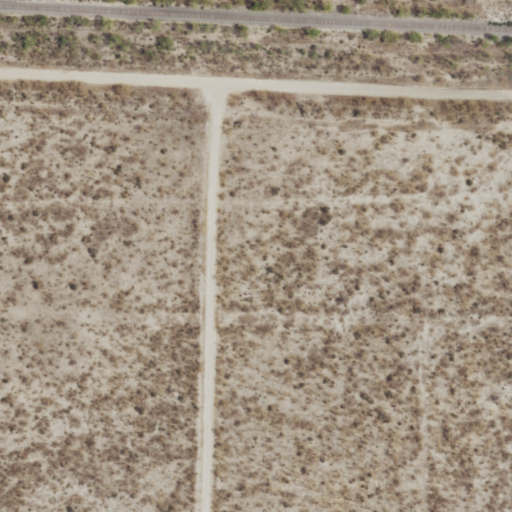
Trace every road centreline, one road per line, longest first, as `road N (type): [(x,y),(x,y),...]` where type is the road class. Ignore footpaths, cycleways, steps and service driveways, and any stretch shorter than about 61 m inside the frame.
road 1 (residential): [(511,97),(0,73)]
road 2 (track): [(213,511),(214,83)]
